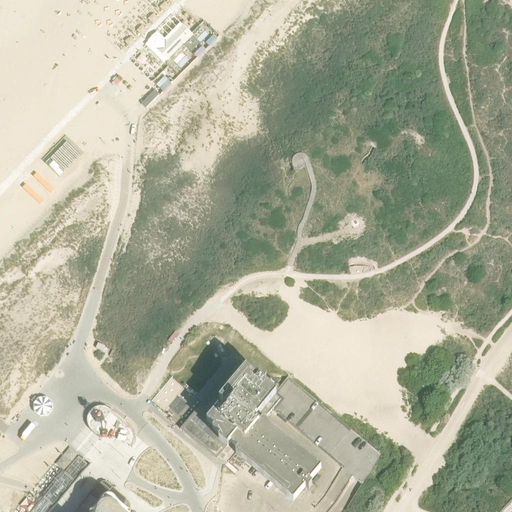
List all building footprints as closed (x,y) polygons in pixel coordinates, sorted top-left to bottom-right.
[(148,42),(169,61),(185,44),(193,51),(201,42),(177,20),(162,36),(157,32),(148,42)] [(157,89),(145,101),(148,104),(160,93),(157,89)] [(46,164),(61,177),(83,154),(68,140),(46,164)] [(374,149),(371,148),(368,154),(363,158),(359,164),(362,166),(366,160),(370,156),(374,149)] [(357,221),(352,221),(348,224),(347,228),(348,233),(352,235),(357,235),(361,233),(362,228),(361,224),(357,221)] [(261,423),(272,410),(280,399),(274,394),(263,385),(266,382),(261,378),(259,381),(233,359),(200,398),(207,404),(183,432),(201,448),(211,436),(212,436),(212,437),(212,439),(213,440),(214,440),(216,439),(226,448),(233,441),(240,448),(237,451),(295,500),(305,488),(308,491),(312,487),(309,484),(319,472),(261,423)] [(288,377),(280,386),(274,394),(280,399),(272,410),(342,469),(351,476),(362,485),(380,455),(288,377)] [(45,398),(37,399),(33,405),(34,413),(39,417),(47,416),(51,411),(51,403),(45,398)] [(88,417),(88,420),(88,424),(89,427),(90,430),(92,432),(95,434),(115,413),(112,411),(110,409),(107,408),(103,407),(100,407),(97,408),(94,410),(92,412),(90,414),(88,417)] [(95,434),(81,449),(119,483),(123,479),(140,495),(146,487),(131,474),(146,440),(115,413),(95,434)] [(46,495),(31,511),(125,511),(121,508),(107,497),(105,495),(111,488),(115,484),(90,463),(89,464),(88,466),(78,458),(46,495)]
